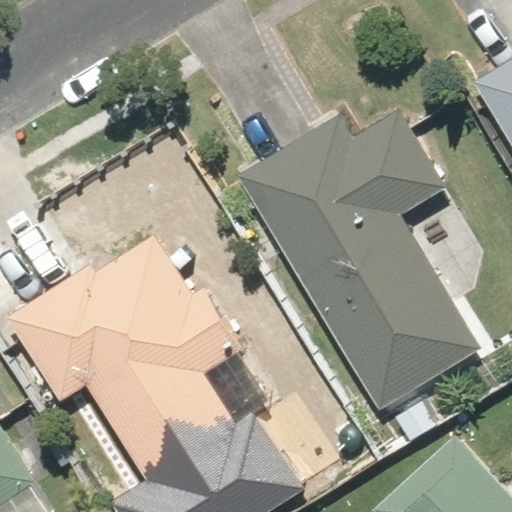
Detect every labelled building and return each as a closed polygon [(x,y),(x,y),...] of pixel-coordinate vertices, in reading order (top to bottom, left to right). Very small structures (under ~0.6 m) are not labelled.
[(511,60),(476,84),(511,141),(511,60)] [(326,123),(237,178),(378,410),(479,349),(400,220),(450,189),(406,118),(345,154),(326,123)] [(86,268),(7,319),(60,400),(88,382),(159,494),(245,439),(205,376),(244,351),(202,287),(187,297),(153,243),(95,281),(86,268)] [(0,511),(54,511),(0,427),(0,511)] [(511,427),(491,448),(511,469),(511,427)] [(511,511),(511,498),(453,436),(372,511),(511,511)]
